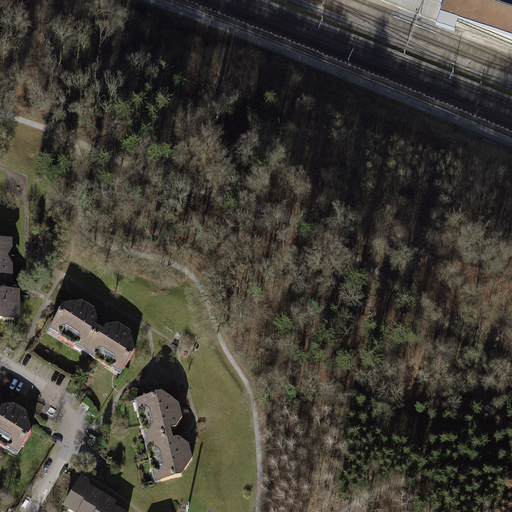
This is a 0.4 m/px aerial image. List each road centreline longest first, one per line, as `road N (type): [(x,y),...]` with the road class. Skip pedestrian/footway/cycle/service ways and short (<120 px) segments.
road 1 (track): [(80,146),(312,232),(511,370)]
road 2 (track): [(80,146),(82,224),(96,243),(179,265),(202,285),(255,406),(259,511)]
road 3 (track): [(149,0),(511,142)]
road 4 (residential): [(33,511),(67,452),(71,411),(0,362)]
road 5 (track): [(511,473),(419,474),(366,494),(344,511)]
